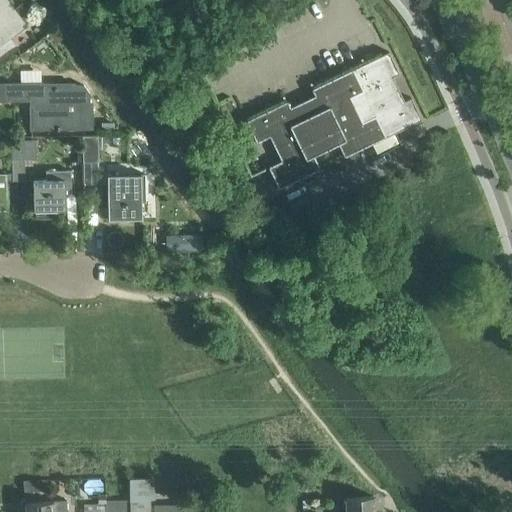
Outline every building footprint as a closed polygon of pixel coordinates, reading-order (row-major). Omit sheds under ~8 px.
[(0,0),(0,58),(16,47),(7,35),(20,26),(0,0)] [(179,0),(157,11),(162,20),(198,2),(196,0),(179,0)] [(295,4),(293,0),(281,0),(286,8),(295,4)] [(388,51),(311,89),(314,95),(290,107),(287,100),(246,120),(256,142),(269,136),(281,160),(268,166),(278,188),(320,168),(313,155),(338,143),(344,156),(356,151),(421,119),(411,97),(398,103),(386,79),(399,73),(388,51)] [(40,84),(0,84),(0,99),(31,99),(31,128),(73,127),(90,127),(89,93),(83,85),(73,85),(73,84),(40,84)] [(114,122),(101,122),(101,131),(114,131),(114,122)] [(97,135),(82,136),(82,155),(82,162),(98,162),(98,160),(98,150),(97,135)] [(23,136),(11,137),(12,158),(24,158),(35,158),(35,140),(23,140),(23,136)] [(344,156),(335,161),(339,170),(361,160),(356,151),(344,156)] [(12,174),(12,181),(24,181),(24,158),(12,158),(12,174)] [(46,180),(33,180),(33,210),(65,209),(65,193),(71,193),(70,170),(45,171),(46,180)] [(145,174),(106,175),(107,189),(107,206),(107,215),(107,219),(127,218),(127,220),(137,219),(137,218),(141,218),(141,201),(145,201),(145,191),(145,174)] [(192,249),(192,235),(165,236),(166,250),(192,249)] [(153,483),(129,483),(130,499),(129,511),(149,511),(149,499),(153,499),(153,483)] [(374,511),(373,496),(345,498),(346,511),(374,511)] [(105,500),(105,509),(105,511),(129,511),(130,499),(105,500)] [(25,503),(26,511),(67,511),(66,500),(25,503)] [(98,503),(86,504),(85,511),(105,511),(105,509),(105,500),(98,500),(98,503)]
